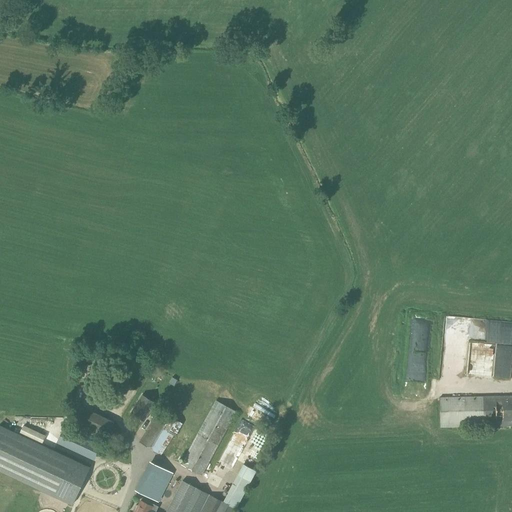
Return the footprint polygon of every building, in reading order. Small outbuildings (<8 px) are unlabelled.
[(437,377),(462,379),(465,341),(511,344),(511,325),(462,321),(462,319),(441,317),(437,377)] [(121,392),(141,355),(148,343),(139,338),(132,351),(132,350),(112,387),(121,392)] [(114,367),(112,362),(111,361),(113,355),(108,353),(105,359),(100,360),(92,376),(94,382),(100,384),(106,383),(114,367)] [(511,395),(440,397),(440,427),(511,425),(511,395)] [(154,403),(142,396),(131,413),(144,421),(154,403)] [(208,401),(178,469),(200,479),(231,412),(208,401)] [(88,409),(80,428),(105,441),(114,422),(88,409)] [(227,425),(232,427),(238,416),(232,413),(227,425)] [(231,471),(247,422),(234,417),(218,467),(231,471)] [(163,420),(146,451),(158,458),(175,427),(163,420)] [(0,471),(72,505),(90,468),(0,425),(0,471)] [(56,443),(94,460),(101,446),(63,428),(56,443)] [(181,430),(167,456),(175,460),(188,434),(181,430)] [(134,490),(159,502),(173,473),(149,461),(134,490)] [(234,511),(236,509),(182,480),(165,511),(234,511)] [(152,504),(151,506),(141,500),(138,506),(137,505),(136,505),(133,510),(134,511),(135,511),(134,511),(157,511),(156,511),(158,507),(152,504)]
